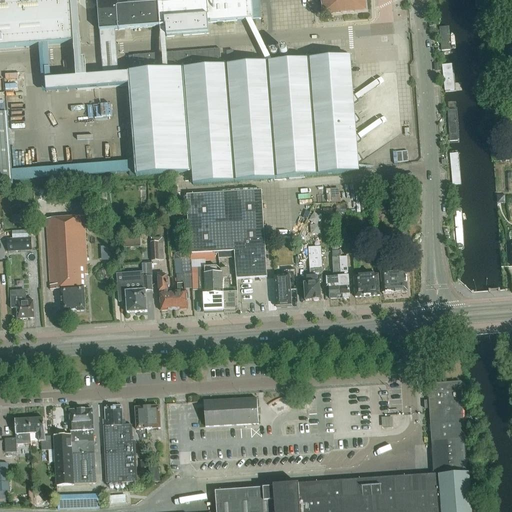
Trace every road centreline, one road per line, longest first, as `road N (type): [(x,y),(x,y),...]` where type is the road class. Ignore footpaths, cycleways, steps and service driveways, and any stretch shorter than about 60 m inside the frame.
road 1 (unclassified): [(0,398),(410,375),(406,322)]
road 2 (unclassified): [(0,58),(388,29),(420,14)]
road 3 (tertiary): [(0,357),(406,322)]
road 4 (unclassified): [(436,319),(420,14)]
